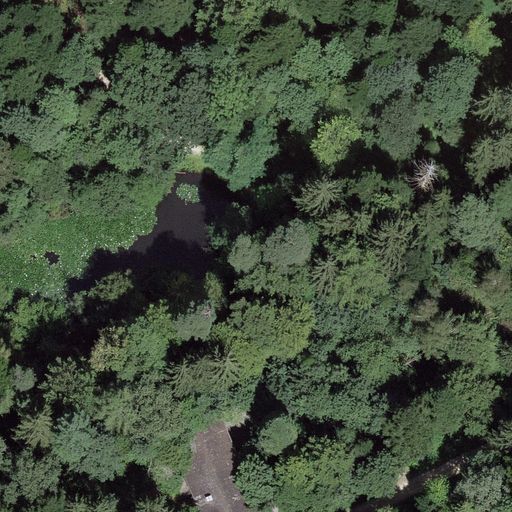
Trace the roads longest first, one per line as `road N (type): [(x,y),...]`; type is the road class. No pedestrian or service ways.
road 1 (track): [(0,127),(264,0)]
road 2 (track): [(234,447),(275,429),(326,427),(407,443),(434,474)]
road 3 (track): [(511,438),(352,511)]
